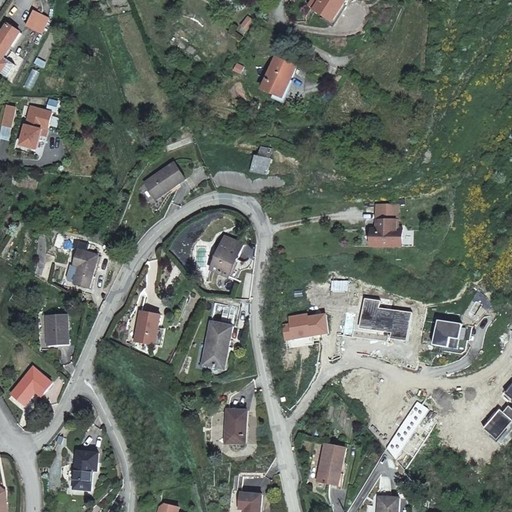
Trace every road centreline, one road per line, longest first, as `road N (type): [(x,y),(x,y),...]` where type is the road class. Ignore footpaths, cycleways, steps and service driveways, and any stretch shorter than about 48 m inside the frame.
road 1 (residential): [(83,381),(136,250),(196,205),(245,203),(266,234),(258,332),(297,511)]
road 2 (unknown): [(279,427),(353,349),(369,347),(417,366),(443,363)]
road 3 (residential): [(131,511),(124,451),(83,381)]
